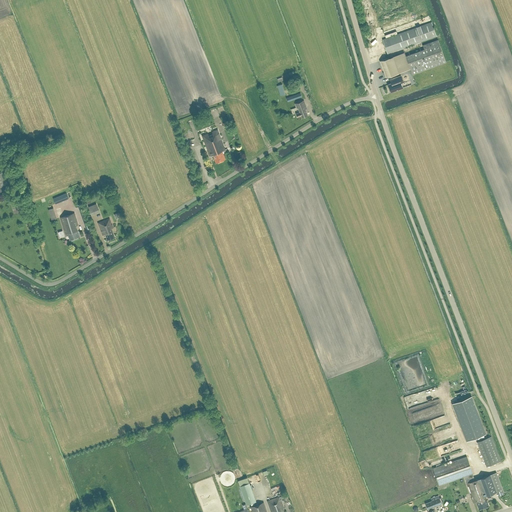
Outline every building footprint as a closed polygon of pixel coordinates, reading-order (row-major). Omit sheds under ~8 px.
[(431,22),(382,39),(387,53),(402,48),(436,36),(431,22)] [(424,49),(405,55),(410,69),(412,74),(446,62),(438,39),(423,45),(424,49)] [(393,56),(380,61),(386,77),(399,73),(393,56)] [(387,84),(390,91),(402,87),(400,82),(402,81),(400,75),(389,79),(390,83),(387,84)] [(277,85),(281,96),(285,94),(282,84),(277,85)] [(286,97),(288,101),(302,97),(300,93),(286,97)] [(301,116),(301,117),(307,115),(305,109),(307,108),(304,100),(294,103),(298,112),(295,113),(296,117),(301,116)] [(202,135),(210,157),(214,155),(216,162),(225,159),(221,150),(224,149),(217,130),(202,135)] [(53,198),(55,203),(68,198),(66,192),(53,198)] [(87,228),(88,231),(90,230),(89,228),(90,227),(81,203),(78,204),(86,229),(87,228)] [(96,204),(88,207),(90,214),(99,210),(96,204)] [(48,209),(52,219),(57,218),(54,207),(48,209)] [(69,235),(70,239),(80,236),(76,225),(78,224),(74,213),(60,217),(66,236),(69,235)] [(111,228),(113,227),(109,218),(98,222),(103,235),(105,234),(107,239),(114,236),(111,228)] [(451,403),(466,441),(485,433),(470,395),(451,403)] [(476,440),(486,465),(500,460),(490,435),(476,440)] [(495,472),(474,480),(466,456),(432,468),(438,485),(464,476),(473,503),(475,502),(478,509),(488,505),(484,495),(496,490),(498,495),(503,493),(495,472)] [(267,501),(271,511),(282,511),(283,511),(281,508),(283,507),(279,496),(267,501)] [(425,504),(427,509),(442,503),(438,496),(432,499),(433,501),(425,504)] [(250,507),(252,511),(266,511),(263,502),(250,507)]
